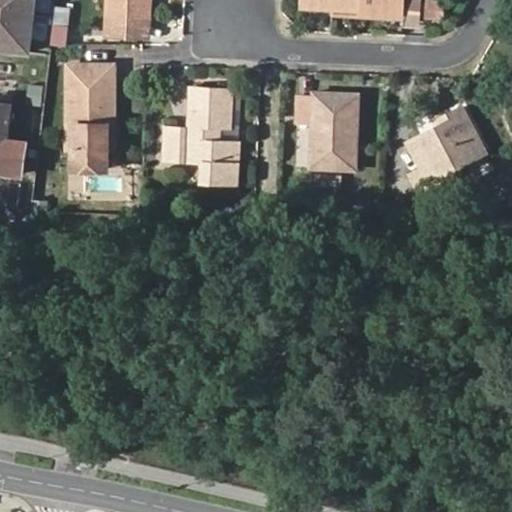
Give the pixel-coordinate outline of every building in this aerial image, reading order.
[(34,0),(0,0),(0,47),(29,51),(34,0)] [(107,0),(107,16),(140,18),(140,0),(107,0)] [(140,0),(140,18),(149,18),(150,0),(140,0)] [(303,0),(303,5),(362,8),(362,13),(400,14),(399,0),(303,0)] [(445,19),(446,0),(428,0),(427,18),(445,19)] [(68,45),(71,10),(56,8),(53,44),(68,45)] [(107,16),(106,36),(149,38),(149,18),(140,18),(107,16)] [(113,125),(113,64),(68,63),(68,151),(74,151),(74,171),(107,171),(107,151),(107,125),(113,125)] [(242,90),(192,88),(190,131),(174,131),(173,163),(207,164),(207,184),(238,185),(242,90)] [(353,125),(354,96),(317,94),(316,98),(301,96),(299,122),(316,124),(314,169),(356,171),(358,126),(353,125)] [(12,104),(0,102),(0,173),(22,176),(26,141),(7,139),(12,104)] [(445,172),(455,167),(485,153),(462,103),(444,111),(446,116),(449,122),(438,127),(435,122),(406,136),(427,180),(431,188),(448,180),(445,172)] [(438,127),(449,122),(446,116),(435,122),(438,127)] [(459,175),(455,167),(445,172),(448,180),(459,175)] [(316,173),(315,187),(343,188),(344,174),(316,173)] [(417,195),(431,188),(427,180),(414,186),(417,195)]
